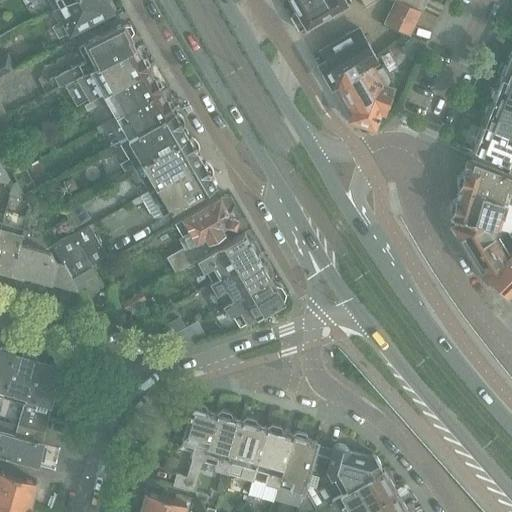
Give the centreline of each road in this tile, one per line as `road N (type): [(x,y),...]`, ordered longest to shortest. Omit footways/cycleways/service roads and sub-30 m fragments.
road 1 (secondary): [(511,424),(398,283),(348,205)]
road 2 (residential): [(132,0),(237,169),(285,211)]
road 3 (secondary): [(166,0),(285,211)]
road 4 (secondary): [(362,318),(511,494)]
road 5 (tertiary): [(503,348),(422,226),(427,190),(414,156)]
road 6 (tertiary): [(325,393),(370,414),(419,461),(451,511)]
road 7 (residential): [(414,156),(490,0)]
road 8 (residential): [(0,318),(125,358),(154,376)]
road 9 (tertiary): [(78,511),(117,406),(154,376)]
road 10 (residential): [(200,359),(325,393)]
